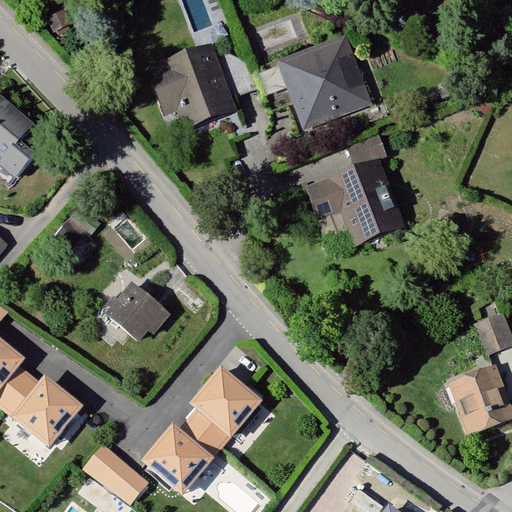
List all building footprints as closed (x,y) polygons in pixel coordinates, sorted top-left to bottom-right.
[(372,107),(345,39),(277,66),(304,134),(372,107)] [(216,50),(155,71),(151,89),(163,123),(179,117),(184,132),(238,114),(216,50)] [(39,133),(0,100),(0,171),(4,175),(39,133)] [(381,163),(301,192),(313,226),(341,216),(354,252),(406,233),(381,163)] [(0,256),(11,244),(0,234),(0,256)] [(165,318),(124,286),(100,317),(141,348),(165,318)] [(0,302),(0,323),(11,312),(0,302)] [(478,321),(488,353),(511,345),(511,325),(508,312),(478,321)] [(82,414),(0,348),(0,418),(48,457),(82,414)] [(511,423),(511,408),(493,365),(442,388),(466,444),(511,423)] [(262,411),(221,376),(147,464),(188,499),(262,411)] [(135,503),(152,477),(102,444),(85,470),(135,503)]
